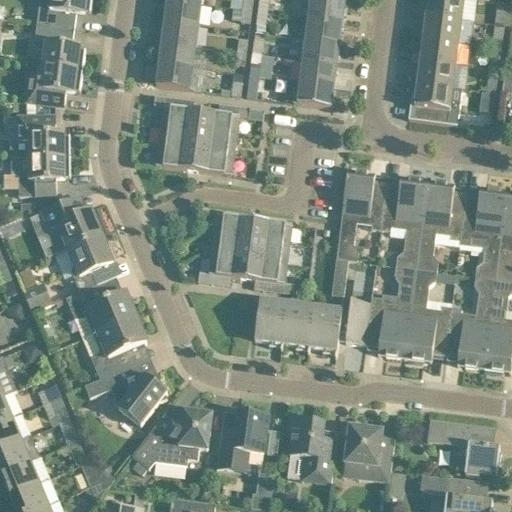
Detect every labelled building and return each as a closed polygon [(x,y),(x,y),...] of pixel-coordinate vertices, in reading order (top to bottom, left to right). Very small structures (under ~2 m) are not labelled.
[(91,15),(92,0),(51,0),(51,3),(40,3),(37,27),(75,32),(77,17),(85,18),(85,14),(91,15)] [(234,11),(252,13),(254,0),(244,0),(243,11),(234,10),(234,11)] [(319,0),(311,0),(309,20),(342,25),(345,3),(319,0)] [(428,0),(426,18),(462,23),(465,0),(463,0),(428,0)] [(260,1),(258,14),(268,15),(270,2),(260,1)] [(165,23),(199,28),(201,6),(168,2),(165,23)] [(506,14),(507,6),(498,4),(497,13),(495,27),(504,28),(506,14)] [(251,26),(252,13),(234,11),(232,24),(251,26)] [(266,28),(268,15),(258,14),(256,27),(266,28)] [(459,45),(462,23),(426,18),(423,41),(459,45)] [(306,42),(340,46),(342,25),(309,20),(306,42)] [(199,28),(165,23),(162,45),(196,49),(199,28)] [(73,47),(75,32),(37,27),(34,50),(45,54),(43,67),(83,73),(86,52),(80,52),(81,48),(73,47)] [(504,29),(504,28),(495,27),(493,41),(493,44),(502,45),(503,43),(504,29)] [(471,47),(459,45),(423,41),(420,63),(456,67),(468,69),(471,47)] [(239,42),(238,54),(247,56),(249,43),(239,42)] [(303,63),(337,67),(340,46),(306,42),(303,63)] [(253,57),(262,58),(264,45),(255,44),(253,57)] [(159,66),(193,70),(196,49),(162,45),(159,66)] [(236,68),(245,69),(247,56),(238,54),(236,68)] [(500,59),(501,57),(492,55),(491,58),(489,72),(499,74),(500,59)] [(260,71),(262,58),(253,57),(251,70),(260,71)] [(300,84),(334,89),(337,67),(303,63),(300,84)] [(453,91),(456,67),(420,63),(417,86),(453,91)] [(193,70),(159,66),(157,88),(190,93),(193,70)] [(80,94),(83,73),(43,67),(41,82),(29,83),(26,106),(64,111),(66,96),(74,97),(75,93),(80,94)] [(497,88),(499,74),(489,72),(488,87),(497,88)] [(503,93),(502,96),(511,96),(511,75),(505,75),(505,77),(503,93)] [(232,98),(241,99),(243,86),(233,84),(232,98)] [(297,107),(331,111),(334,89),(300,84),(297,107)] [(453,91),(417,86),(413,121),(410,121),(410,120),(409,120),(408,122),(448,127),(458,128),(462,92),(453,91)] [(247,100),(257,101),(258,88),(249,87),(247,100)] [(164,108),(193,112),(194,104),(155,99),(154,108),(164,110),(164,108)] [(219,107),(218,116),(239,118),(239,120),(249,121),(250,111),(219,107)] [(161,129),(199,133),(202,113),(193,112),(164,108),(164,110),(161,129)] [(237,138),(239,120),(239,118),(218,116),(202,113),(199,133),(237,138)] [(10,142),(10,160),(12,160),(70,159),(70,138),(65,138),(65,135),(56,135),(56,119),(36,119),(27,119),(18,120),(18,142),(10,142)] [(159,149),(196,154),(199,133),(161,129),(159,149)] [(196,154),(234,158),(237,138),(199,133),(196,154)] [(156,169),(194,174),(196,154),(159,149),(156,169)] [(194,174),(232,178),(234,158),(196,154),(194,174)] [(66,180),(71,180),(70,159),(12,160),(12,177),(19,177),(19,200),(57,199),(57,185),(67,185),(66,180)] [(375,176),(368,175),(348,173),(340,233),(336,262),(349,264),(354,265),(358,265),(359,255),(354,249),(357,227),(371,229),(371,233),(381,234),(387,186),(374,184),(375,176)] [(428,183),(409,181),(401,180),(400,187),(387,186),(381,234),(391,235),(391,231),(406,233),(403,255),(397,260),(396,270),(416,272),(428,183)] [(455,187),(447,186),(428,183),(416,272),(437,275),(438,265),(433,259),(436,237),(451,239),(450,243),(460,244),(466,196),(454,195),(455,187)] [(507,194),(488,191),(481,190),(480,198),(466,196),(460,244),(470,245),(470,249),(485,251),(483,265),(476,270),(475,280),(496,283),(507,194)] [(511,194),(507,194),(496,283),(511,284),(511,194)] [(91,212),(85,214),(79,200),(67,205),(37,218),(45,236),(49,238),(59,234),(67,253),(69,252),(69,253),(102,239),(91,212)] [(252,242),(255,222),(217,217),(214,237),(252,242)] [(290,247),(290,246),(292,227),(255,222),(252,242),(290,247)] [(249,262),(252,242),(214,237),(212,257),(249,262)] [(93,274),(113,266),(102,239),(69,253),(69,252),(67,253),(74,269),(72,274),(80,295),(99,287),(93,274)] [(287,267),(290,247),(252,242),(249,262),(287,267)] [(247,282),(249,262),(212,257),(209,276),(209,277),(230,280),(247,282)] [(285,287),(285,286),(287,267),(249,262),(247,282),(255,283),(285,287)] [(349,264),(336,262),(332,297),(344,299),(349,264)] [(24,287),(37,284),(33,269),(20,272),(24,287)] [(0,273),(0,281),(2,287),(12,283),(7,270),(0,273)] [(405,362),(416,272),(396,270),(395,279),(400,286),(397,308),(382,306),(382,302),(372,300),(371,307),(366,348),(379,350),(378,358),(385,359),(405,362)] [(435,285),(437,275),(416,272),(405,362),(424,364),(431,365),(432,357),(445,359),(452,311),(442,310),(441,314),(426,312),(429,290),(435,285)] [(229,288),(230,280),(209,277),(209,276),(199,275),(198,284),(229,288)] [(484,372),(496,283),(475,280),(474,290),(479,296),(476,318),(461,316),(462,312),(452,311),(445,359),(458,360),(457,368),(465,369),(484,372)] [(5,294),(15,290),(12,283),(2,287),(5,294)] [(295,287),(285,286),(285,287),(255,283),(254,291),(293,296),(295,287)] [(511,297),(511,284),(496,283),(484,372),(503,374),(511,375),(511,368),(511,367),(511,322),(506,322),(509,300),(511,297)] [(125,294),(112,299),(106,284),(99,287),(80,295),(66,301),(75,322),(83,342),(98,335),(136,320),(125,294)] [(36,289),(24,295),(32,315),(53,307),(47,294),(36,289)] [(260,301),(255,343),(273,345),(274,340),(282,341),(288,305),(260,301)] [(366,348),(371,307),(343,303),(342,312),(337,348),(336,353),(337,354),(339,345),(346,346),(366,348)] [(288,305),(282,341),(282,347),(300,349),(301,343),(310,344),(315,309),(288,305)] [(315,309),(310,344),(309,350),(327,352),(328,347),(337,348),(342,312),(315,309)] [(100,382),(133,369),(140,366),(134,351),(147,345),(136,320),(98,335),(104,351),(91,361),(100,382)] [(145,377),(137,380),(133,369),(100,382),(85,388),(90,401),(111,392),(119,410),(118,411),(141,429),(159,405),(168,402),(166,397),(167,395),(164,392),(160,384),(156,386),(145,377)] [(39,394),(45,407),(61,400),(56,387),(39,394)] [(0,425),(12,421),(3,399),(0,399),(0,425)] [(61,400),(45,407),(50,420),(67,413),(61,400)] [(132,459),(139,464),(133,471),(142,478),(148,471),(149,472),(155,465),(187,469),(188,462),(198,463),(199,451),(208,453),(213,417),(183,413),(181,428),(173,427),(171,441),(167,441),(154,431),(132,459)] [(267,433),(269,419),(239,415),(237,433),(223,431),(222,431),(217,471),(231,473),(246,474),(248,454),(264,456),(267,433)] [(0,451),(21,443),(12,421),(0,425),(0,451)] [(295,422),(290,458),(305,460),(302,483),(331,487),(337,444),(336,443),(335,450),(321,449),(324,426),(295,422)] [(495,432),(430,423),(428,445),(453,448),(450,470),(466,472),(465,478),(479,480),(480,474),(497,476),(500,452),(487,450),(487,445),(493,446),(495,432)] [(383,433),(373,432),(350,429),(345,466),(346,466),(344,480),(361,482),(390,486),(391,476),(391,473),(393,462),(395,442),(382,440),(383,433)] [(64,435),(69,448),(79,444),(74,431),(64,435)] [(280,434),(267,433),(264,456),(276,457),(280,434)] [(31,438),(21,443),(0,451),(0,475),(1,477),(30,464),(40,460),(31,438)] [(69,448),(75,461),(78,470),(81,468),(82,468),(89,465),(85,456),(79,444),(69,448)] [(401,463),(393,462),(391,473),(404,474),(405,467),(401,463)] [(3,484),(0,485),(0,487),(5,500),(10,498),(10,499),(39,486),(30,464),(1,477),(2,480),(3,484)] [(82,494),(103,485),(98,473),(97,470),(84,475),(86,480),(90,490),(82,494)] [(406,478),(392,477),(389,498),(403,499),(406,478)] [(488,486),(449,481),(423,478),(421,494),(447,497),(444,511),(492,511),(493,507),(480,505),(480,499),(486,500),(488,486)] [(103,485),(82,494),(84,493),(97,504),(96,505),(97,505),(106,493),(103,485)] [(39,511),(48,508),(39,486),(10,499),(15,511),(39,511)] [(213,501),(213,491),(204,489),(198,495),(201,501),(208,504),(213,501)] [(144,511),(146,498),(136,496),(134,509),(122,508),(121,511),(144,511)] [(260,511),(269,511),(271,500),(258,498),(256,511),(260,511)]
